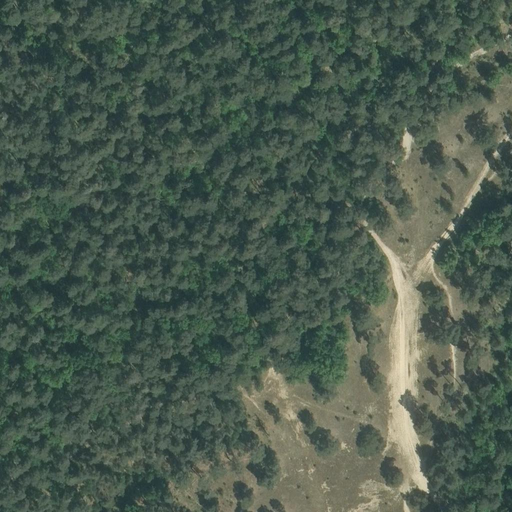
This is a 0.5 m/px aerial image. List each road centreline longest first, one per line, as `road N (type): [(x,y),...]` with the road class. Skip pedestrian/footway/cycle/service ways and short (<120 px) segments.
road 1 (unknown): [(0,401),(23,416),(87,407),(482,0)]
road 2 (unknown): [(417,511),(388,491),(404,392),(427,346),(405,253),(383,214),(390,167)]
